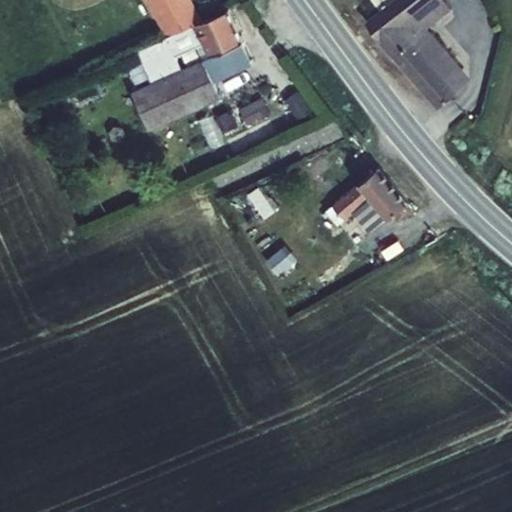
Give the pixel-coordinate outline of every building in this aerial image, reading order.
[(147,81),(148,83),(180,68),(189,81),(203,72),(213,87),(229,79),(231,84),(234,82),(227,68),(267,49),(257,29),(243,0),(235,0),(218,8),(209,12),(225,44),(196,58),(181,25),(150,39),(166,72),(147,81)] [(209,12),(218,8),(213,0),(187,0),(197,18),(209,12)] [(403,0),(396,6),(386,14),(459,97),(477,82),(464,68),(478,55),(447,19),(468,0),(403,0)] [(478,55),(464,68),(477,82),(491,70),(478,55)] [(180,68),(148,83),(164,116),(235,83),(234,82),(231,84),(229,79),(213,87),(203,72),(189,81),(180,68)] [(395,163),(394,162),(342,204),(354,218),(386,192),(405,213),(425,196),(395,163)] [(264,185),(255,190),(267,213),(276,209),(264,185)]
